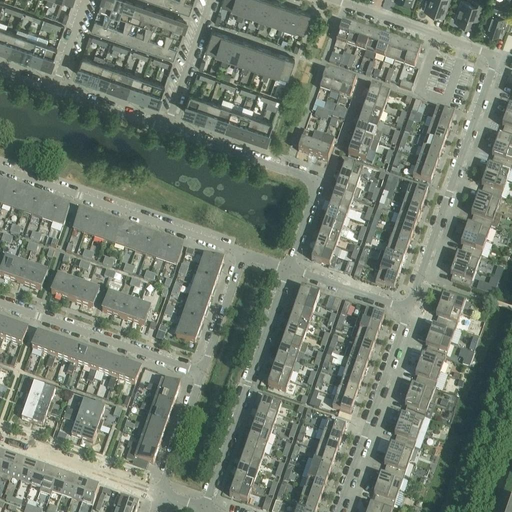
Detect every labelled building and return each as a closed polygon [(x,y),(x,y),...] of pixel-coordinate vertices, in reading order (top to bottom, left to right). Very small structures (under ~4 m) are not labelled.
[(91,32),(102,36),(114,0),(102,0),(98,12),(105,14),(103,25),(94,22),(91,32)] [(125,1),(123,0),(114,0),(102,36),(112,40),(115,30),(108,27),(113,17),(119,19),(125,1)] [(159,0),(158,5),(169,8),(171,0),(159,0)] [(182,0),(179,0),(180,1),(176,0),(171,0),(169,8),(179,12),(182,0)] [(182,0),(179,12),(189,16),(193,5),(185,3),(185,0),(182,0)] [(233,9),(233,7),(234,0),(222,0),(221,5),(233,9)] [(246,0),(234,0),(233,7),(240,9),(243,10),(246,0)] [(246,0),(243,10),(240,9),(238,15),(244,17),(246,11),(253,14),(257,0),(246,0)] [(269,0),(257,0),(253,14),(260,16),(263,17),(269,0)] [(269,0),(263,17),(260,16),(258,22),(264,24),(266,18),(273,21),(279,3),(269,0)] [(427,0),(424,11),(431,13),(443,17),(449,0),(427,0)] [(136,4),(125,1),(119,19),(126,21),(123,32),(115,30),(112,40),(122,43),(136,4)] [(461,1),(454,21),(468,26),(472,16),(478,18),(483,4),(473,1),(471,4),(461,1)] [(290,7),(279,3),(273,21),(281,24),(284,25),(290,7)] [(146,8),(136,4),(122,43),(132,47),(136,37),(128,34),(133,24),(140,26),(146,8)] [(300,10),(290,7),(284,25),(281,24),(279,29),(285,31),(286,26),(293,28),(294,28),(300,10)] [(156,11),(146,8),(140,26),(146,28),(144,39),(136,37),(132,47),(142,50),(156,11)] [(502,25),(509,27),(511,17),(511,14),(494,8),(485,32),(498,36),(502,25)] [(311,14),(300,10),(294,28),(293,28),(293,30),(304,34),(311,14)] [(166,15),(156,11),(142,50),(153,54),(156,44),(148,41),(153,31),(160,33),(166,15)] [(176,19),(166,15),(160,33),(166,35),(164,46),(156,44),(153,54),(163,57),(176,19)] [(187,22),(176,19),(163,57),(174,61),(177,51),(169,48),(174,38),(181,40),(187,22)] [(344,52),(346,47),(352,29),(343,25),(336,44),(335,48),(344,52)] [(362,32),(352,29),(346,47),(356,50),(362,32)] [(16,34),(6,31),(0,47),(0,49),(10,52),(16,34)] [(217,54),(217,52),(223,35),(212,31),(205,50),(217,54)] [(372,36),(362,32),(356,50),(365,54),(372,36)] [(26,38),(16,34),(10,52),(20,56),(26,38)] [(233,38),(223,35),(217,52),(224,55),(227,56),(233,38)] [(40,63),(47,45),(48,40),(38,36),(36,41),(30,59),(40,63)] [(382,39),(372,36),(365,54),(375,57),(382,39)] [(36,41),(26,38),(20,56),(30,59),(36,41)] [(243,42),(233,38),(227,56),(224,55),(222,60),(228,62),(230,57),(237,59),(243,42)] [(391,42),(382,39),(375,57),(385,61),(391,42)] [(253,45),(243,42),(237,59),(244,62),(247,63),(253,45)] [(401,46),(391,42),(385,61),(395,64),(401,46)] [(57,49),(47,45),(40,63),(51,67),(57,49)] [(264,49),(253,45),(247,63),(244,62),(243,67),(248,69),(250,64),(258,66),(264,49)] [(411,49),(401,46),(395,64),(404,67),(411,49)] [(274,52),(264,49),(258,66),(265,69),(268,70),(274,52)] [(421,53),(411,49),(404,67),(414,71),(421,53)] [(284,56),(274,52),(268,70),(265,69),(263,74),(269,76),(271,71),(277,73),(278,74),(284,56)] [(295,60),(284,56),(278,74),(277,73),(277,75),(288,79),(295,60)] [(82,57),(76,74),(76,75),(87,79),(93,61),(82,57)] [(103,65),(93,61),(87,79),(97,83),(103,65)] [(113,68),(103,65),(97,83),(107,86),(113,68)] [(124,72),(113,68),(107,86),(117,90),(124,72)] [(134,75),(124,72),(117,90),(127,93),(134,75)] [(320,91),(330,94),(336,76),(326,73),(320,91)] [(144,79),(134,75),(127,93),(138,97),(144,79)] [(346,80),(336,76),(330,94),(340,98),(346,80)] [(154,82),(144,79),(138,97),(148,100),(154,82)] [(356,83),(346,80),(340,98),(350,101),(356,83)] [(165,86),(154,82),(148,100),(159,104),(165,86)] [(411,93),(413,87),(402,83),(400,89),(411,93)] [(372,89),(368,99),(386,105),(390,95),(372,89)] [(190,95),(184,112),(184,113),(194,117),(201,98),(190,95)] [(211,102),(201,98),(194,117),(204,120),(211,102)] [(225,127),(231,109),(233,103),(223,99),(221,106),(215,124),(225,127)] [(386,105),(368,99),(365,108),(383,115),(386,105)] [(221,106),(211,102),(204,120),(215,124),(221,106)] [(419,110),(421,104),(416,102),(411,114),(417,116),(419,111),(419,110)] [(383,115),(365,108),(362,118),(380,124),(383,115)] [(241,113),(231,109),(225,127),(235,131),(241,113)] [(437,109),(433,121),(451,127),(454,117),(445,114),(446,112),(437,109)] [(252,116),(241,113),(235,131),(245,134),(252,116)] [(262,120),(252,116),(245,134),(256,138),(262,120)] [(380,124),(362,118),(358,128),(376,134),(380,124)] [(511,120),(505,118),(502,128),(504,129),(503,134),(511,137),(511,120)] [(273,124),(262,120),(256,138),(266,142),(273,124)] [(451,127),(433,121),(429,131),(448,137),(451,127)] [(376,134),(358,128),(355,137),(373,143),(376,134)] [(448,137),(429,131),(426,140),(444,147),(448,137)] [(511,137),(503,134),(501,139),(499,138),(495,148),(511,153),(511,137)] [(298,153),(308,156),(314,138),(305,135),(298,153)] [(373,143),(355,137),(352,147),(370,153),(373,143)] [(324,142),(314,138),(308,156),(318,160),(324,142)] [(444,147),(426,140),(423,150),(441,156),(444,147)] [(334,145),(324,142),(318,160),(328,163),(334,145)] [(370,153),(352,147),(348,157),(366,163),(370,153)] [(511,169),(511,153),(495,148),(492,158),(494,159),(492,164),(511,171),(511,169)] [(441,156),(423,150),(419,160),(438,166),(441,156)] [(438,166),(419,160),(416,169),(434,176),(438,166)] [(511,171),(492,164),(491,169),(488,168),(485,178),(506,185),(511,171)] [(345,165),(342,175),(360,181),(363,171),(345,165)] [(434,176),(416,169),(413,179),(431,186),(434,176)] [(360,181),(342,175),(338,185),(357,191),(360,181)] [(506,185),(485,178),(481,188),(484,189),(482,193),(501,200),(506,185)] [(357,191),(338,185),(335,194),(353,201),(357,191)] [(410,187),(406,198),(424,204),(428,194),(410,187)] [(12,191),(8,189),(2,207),(12,211),(19,192),(12,190),(12,191)] [(25,194),(19,192),(12,211),(22,214),(28,197),(25,195),(25,194)] [(501,200),(482,193),(480,198),(479,198),(478,197),(474,208),(496,215),(501,200)] [(353,201),(335,194),(332,204),(350,210),(353,201)] [(32,198),(28,197),(22,214),(32,218),(39,199),(33,197),(32,198)] [(424,204),(406,198),(403,207),(421,214),(424,204)] [(45,201),(39,199),(32,218),(43,221),(49,204),(45,202),(45,201)] [(53,205),(49,204),(43,221),(53,225),(59,206),(53,204),(53,205)] [(350,210),(332,204),(328,214),(346,220),(350,210)] [(66,208),(59,206),(53,225),(63,229),(70,211),(65,209),(66,208)] [(421,214),(403,207),(400,217),(418,223),(421,214)] [(496,215),(474,208),(471,218),(473,218),(472,223),(491,230),(496,215)] [(73,232),(84,236),(91,217),(84,215),(84,216),(80,214),(73,232)] [(346,220),(328,214),(325,223),(343,230),(346,220)] [(97,219),(91,217),(84,236),(95,239),(101,222),(97,220),(97,219)] [(418,223),(400,217),(396,226),(414,233),(418,223)] [(104,223),(101,222),(95,239),(105,243),(111,224),(105,222),(104,223)] [(343,230),(325,223),(322,233),(340,239),(343,230)] [(491,230),(472,223),(470,228),(468,227),(464,237),(486,245),(491,230)] [(118,226),(111,224),(105,243),(115,247),(121,229),(117,227),(118,226)] [(414,233),(396,226),(393,236),(411,242),(414,233)] [(125,230),(121,229),(115,247),(125,250),(132,231),(125,229),(125,230)] [(138,233),(132,231),(125,250),(135,254),(142,236),(138,235),(138,233)] [(340,239),(322,233),(318,243),(336,249),(340,239)] [(145,237),(142,236),(135,254),(146,257),(152,238),(146,236),(145,237)] [(411,242),(393,236),(389,246),(408,252),(411,242)] [(486,245),(464,237),(461,247),(463,248),(461,253),(481,260),(486,245)] [(159,241),(152,238),(146,257),(156,261),(162,243),(158,242),(159,241)] [(166,244),(162,243),(156,261),(166,264),(173,245),(166,243),(166,244)] [(336,249),(318,243),(315,252),(333,259),(336,249)] [(179,248),(173,245),(166,264),(177,268),(183,250),(179,249),(179,248)] [(408,252),(389,246),(386,255),(404,262),(408,252)] [(338,260),(333,259),(315,252),(311,262),(329,268),(328,270),(334,272),(338,260)] [(481,260),(461,253),(460,258),(457,257),(454,267),(475,275),(481,260)] [(404,262),(386,255),(383,265),(401,271),(404,262)] [(70,259),(65,257),(62,264),(68,266),(70,259)] [(205,257),(201,267),(220,274),(224,263),(205,257)] [(6,259),(0,275),(0,278),(10,282),(17,263),(6,259)] [(27,266),(17,263),(10,282),(20,285),(27,266)] [(401,271),(383,265),(378,263),(375,273),(379,275),(398,281),(401,271)] [(348,264),(344,276),(350,278),(354,266),(348,264)] [(37,270),(27,266),(20,285),(30,289),(37,270)] [(220,274),(201,267),(198,278),(217,284),(220,274)] [(354,279),(360,281),(364,269),(358,267),(354,279)] [(475,275),(454,267),(450,277),(453,278),(451,283),(470,290),(475,275)] [(48,273),(37,270),(30,289),(41,292),(48,273)] [(398,281),(379,275),(375,286),(384,289),(385,288),(394,291),(398,281)] [(58,277),(51,296),(62,300),(69,281),(58,277)] [(217,284),(198,278),(194,288),(213,294),(217,284)] [(79,284),(69,281),(62,300),(72,303),(79,284)] [(89,288),(79,284),(72,303),(82,307),(89,288)] [(100,291),(89,288),(82,307),(93,310),(100,291)] [(213,294),(194,288),(191,298),(209,305),(213,294)] [(302,290),(298,300),(316,306),(320,297),(302,290)] [(447,294),(445,299),(443,299),(439,309),(461,316),(466,301),(447,294)] [(109,295),(102,314),(113,317),(120,298),(109,295)] [(130,302),(120,298),(113,317),(123,321),(130,302)] [(209,305),(191,298),(187,308),(206,315),(209,305)] [(316,306),(298,300),(295,310),(313,316),(316,306)] [(341,302),(336,300),(332,312),(337,314),(341,302)] [(140,305),(130,302),(123,321),(133,324),(140,305)] [(345,304),(341,316),(347,318),(351,306),(345,304)] [(151,309),(140,305),(133,324),(144,328),(151,309)] [(206,315),(187,308),(183,318),(202,325),(206,315)] [(461,316),(439,309),(436,319),(438,320),(436,324),(456,331),(461,316)] [(313,316),(295,310),(291,320),(310,326),(313,316)] [(376,314),(367,311),(363,323),(381,329),(384,319),(375,316),(376,314)] [(202,325),(183,318),(180,329),(199,335),(202,325)] [(310,326),(291,320),(288,329),(306,336),(310,326)] [(381,329),(363,323),(358,321),(355,331),(377,339),(381,329)] [(10,325),(7,324),(1,341),(0,340),(0,346),(2,347),(4,342),(11,344),(17,326),(10,324),(10,325)] [(456,331),(436,324),(435,329),(432,328),(429,339),(451,346),(456,331)] [(28,330),(17,326),(11,344),(22,348),(28,330)] [(199,335),(180,329),(176,339),(195,346),(199,335)] [(306,336),(288,329),(285,339),(303,345),(306,336)] [(374,348),(377,339),(355,331),(351,340),(356,342),(374,348)] [(49,337),(38,334),(36,340),(32,351),(43,355),(49,337)] [(56,340),(49,337),(43,355),(50,358),(53,359),(59,342),(56,341),(56,340)] [(308,347),(303,345),(285,339),(281,349),(299,355),(304,357),(308,347)] [(451,346),(429,339),(425,349),(428,349),(426,354),(445,361),(451,346)] [(62,343),(59,342),(53,359),(50,358),(48,363),(54,365),(56,360),(63,362),(69,345),(62,342),(62,343)] [(374,348),(356,342),(353,352),(371,358),(374,348)] [(76,347),(69,345),(63,362),(71,365),(73,366),(79,349),(76,348),(76,347)] [(82,350),(79,349),(73,366),(71,365),(69,370),(74,372),(76,367),(84,369),(90,352),(83,349),(82,350)] [(299,355),(281,349),(278,358),(296,365),(299,355)] [(371,358),(353,352),(348,350),(344,360),(367,368),(371,358)] [(97,354),(90,352),(84,369),(91,372),(94,373),(99,356),(96,355),(97,354)] [(445,361),(426,354),(424,359),(422,358),(419,368),(440,376),(445,361)] [(102,358),(99,356),(94,373),(91,372),(89,377),(95,379),(97,374),(104,376),(110,359),(103,356),(102,358)] [(296,365),(278,358),(275,368),(293,375),(296,365)] [(117,361),(110,359),(104,376),(111,379),(114,380),(120,364),(117,362),(117,361)] [(364,377),(367,368),(344,360),(341,369),(346,371),(364,377)] [(123,365),(120,364),(114,380),(111,379),(110,384),(115,386),(117,381),(124,384),(130,366),(123,363),(123,365)] [(141,370),(130,366),(124,384),(135,387),(141,370)] [(293,375),(275,368),(271,378),(289,384),(293,375)] [(440,376),(419,368),(415,378),(417,379),(416,384),(435,391),(440,376)] [(364,377),(346,371),(342,381),(361,387),(364,377)] [(289,384),(271,378),(268,388),(286,394),(289,384)] [(361,387),(342,381),(339,390),(357,397),(361,387)] [(162,382),(159,389),(158,392),(177,398),(180,388),(162,382)] [(435,391),(416,384),(414,389),(412,388),(408,398),(430,406),(435,391)] [(45,389),(34,385),(30,398),(27,397),(25,402),(39,407),(45,389)] [(177,398),(158,392),(159,389),(154,387),(152,393),(157,395),(155,402),(173,408),(177,398)] [(56,393),(45,389),(39,407),(52,411),(54,407),(51,406),(56,393)] [(357,397),(339,390),(334,389),(331,398),(336,400),(354,406),(357,397)] [(430,406),(408,398),(406,405),(405,408),(407,409),(405,414),(425,421),(430,406)] [(354,406),(336,400),(332,410),(350,416),(354,406)] [(263,401),(260,411),(278,417),(281,407),(263,401)] [(39,407),(25,402),(23,407),(26,407),(22,421),(33,424),(39,407)] [(94,406),(84,402),(79,415),(76,414),(75,419),(88,424),(94,406)] [(173,408),(155,402),(152,408),(151,411),(170,418),(173,408)] [(105,410),(94,406),(88,424),(102,429),(102,428),(104,424),(101,423),(105,410)] [(52,411),(39,407),(33,424),(43,428),(48,415),(51,416),(52,411)] [(170,418),(151,411),(152,408),(148,407),(146,412),(150,414),(148,421),(167,427),(170,418)] [(260,411),(256,421),(274,427),(278,417),(260,411)] [(425,421),(405,414),(404,418),(401,418),(398,428),(419,435),(425,421)] [(65,416),(64,421),(73,424),(75,419),(65,416)] [(88,424),(75,419),(73,424),(76,425),(71,438),(82,442),(88,424)] [(167,427),(148,421),(146,428),(145,430),(163,437),(167,427)] [(256,421),(253,430),(271,437),(274,427),(256,421)] [(328,423),(324,434),(342,440),(346,430),(328,423)] [(102,429),(88,424),(82,442),(93,445),(97,432),(100,433),(101,432),(102,429)] [(163,437),(145,430),(146,428),(141,426),(139,432),(144,433),(141,440),(160,447),(163,437)] [(419,435),(398,428),(394,438),(397,439),(395,443),(414,450),(419,435)] [(253,430),(250,440),(268,446),(271,437),(253,430)] [(342,440),(324,434),(321,443),(339,449),(342,440)] [(160,447),(141,440),(139,447),(138,450),(157,456),(160,447)] [(250,440),(246,450),(264,456),(268,446),(250,440)] [(339,449),(321,443),(317,453),(336,459),(339,449)] [(414,450),(395,443),(393,448),(391,447),(387,457),(409,465),(414,450)] [(157,456),(138,450),(139,447),(134,445),(132,451),(137,453),(134,460),(135,460),(148,465),(153,466),(157,456)] [(246,450),(243,459),(261,466),(264,456),(246,450)] [(336,459),(317,453),(314,462),(332,469),(336,459)] [(409,465),(387,457),(384,468),(386,468),(385,473),(404,480),(409,465)] [(17,461),(10,459),(7,458),(0,477),(0,480),(10,484),(11,480),(17,461)] [(261,466),(243,459),(240,469),(258,475),(261,466)] [(134,464),(133,467),(146,471),(148,465),(135,460),(134,464)] [(27,465),(17,461),(11,480),(21,483),(27,465)] [(332,469),(314,462),(311,472),(329,478),(332,469)] [(37,469),(30,466),(27,465),(21,483),(31,487),(37,469)] [(48,472),(37,469),(31,487),(41,490),(48,472)] [(240,469),(236,479),(254,485),(258,475),(240,469)] [(58,476),(50,473),(48,472),(41,490),(40,494),(51,498),(52,494),(58,476)] [(329,478),(311,472),(307,482),(325,488),(329,478)] [(404,480),(385,473),(383,478),(381,477),(377,487),(399,495),(404,480)] [(68,479),(58,476),(52,494),(62,498),(68,479)] [(78,483),(71,480),(68,479),(62,498),(72,501),(78,483)] [(236,479),(233,488),(251,494),(254,485),(236,479)] [(325,488),(307,482),(304,491),(322,498),(325,488)] [(89,486),(78,483),(72,501),(82,505),(89,486)] [(99,490),(91,487),(89,486),(82,505),(93,508),(99,490)] [(399,495),(377,487),(374,497),(376,498),(374,503),(394,510),(399,495)] [(251,494),(233,488),(229,498),(247,505),(251,494)] [(322,498),(304,491),(301,501),(319,507),(322,498)] [(137,511),(139,507),(117,499),(113,510),(117,511),(119,511),(137,511)] [(268,511),(272,502),(266,500),(262,511),(263,511),(268,511)] [(317,511),(319,507),(301,501),(297,511),(301,511),(317,511)] [(279,511),(282,505),(276,503),(272,511),(279,511)] [(392,511),(394,510),(374,503),(373,508),(370,507),(368,511),(392,511)]
